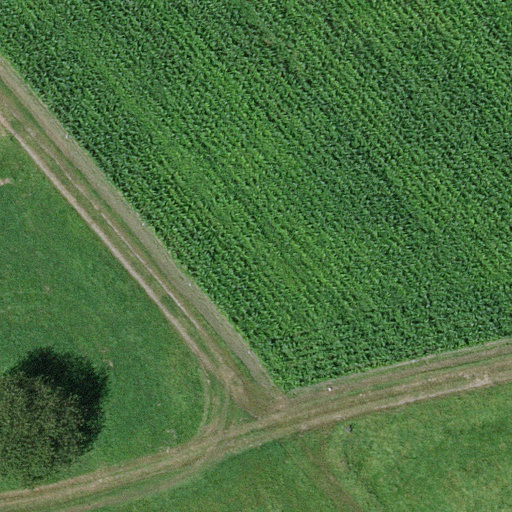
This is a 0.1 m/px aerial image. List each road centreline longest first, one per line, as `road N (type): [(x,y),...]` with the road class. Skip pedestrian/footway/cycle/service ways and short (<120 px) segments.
road 1 (track): [(511,369),(0,485)]
road 2 (track): [(334,511),(0,120)]
